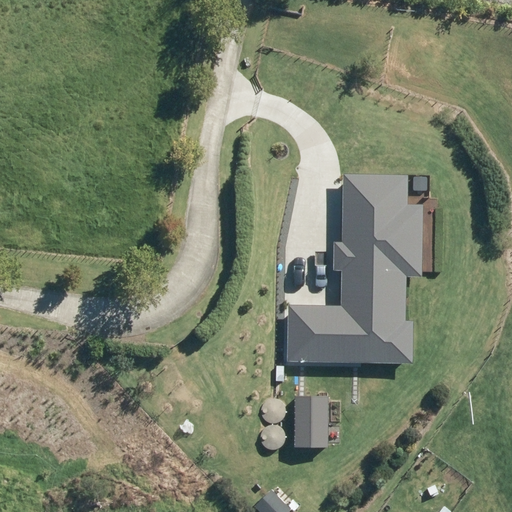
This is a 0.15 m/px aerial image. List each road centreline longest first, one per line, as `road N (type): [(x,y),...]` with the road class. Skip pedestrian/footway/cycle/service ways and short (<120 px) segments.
road 1 (track): [(0,301),(96,310),(162,299),(199,232),(244,0)]
road 2 (track): [(225,98),(284,111),(305,128),(319,173),(317,295)]
